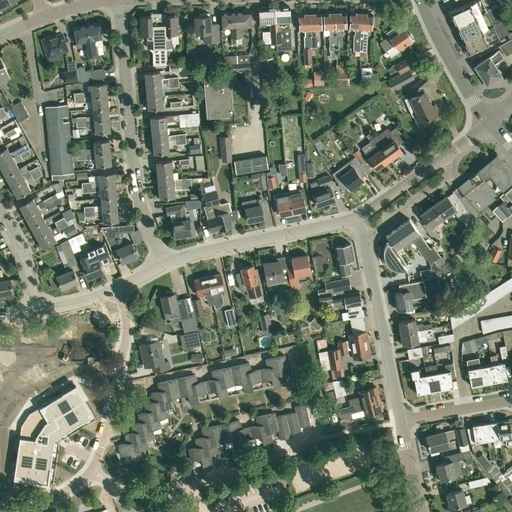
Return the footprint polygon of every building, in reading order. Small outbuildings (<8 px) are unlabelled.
[(0,0),(0,13),(17,3),(15,0),(0,0)] [(456,26),(487,12),(481,0),(475,0),(450,12),(456,26)] [(503,5),(487,12),(456,26),(463,40),(503,21),(510,19),(503,5)] [(260,25),(270,24),(270,32),(262,32),(263,44),(271,44),(270,39),(273,39),(273,37),(275,37),(274,8),(266,8),(265,7),(261,7),(260,8),(259,8),(260,25)] [(291,29),(290,29),(289,23),(290,23),(290,7),(274,8),(275,37),(273,37),(273,39),(270,39),(271,44),(276,43),(276,50),(292,49),(291,29)] [(241,28),(251,27),(251,11),(235,12),(236,38),(236,44),(242,43),(241,28)] [(231,28),(232,44),(236,44),(236,38),(235,12),(222,12),(223,29),(231,28)] [(340,13),(335,14),(335,26),(336,42),(336,46),(340,46),(340,42),(342,42),(342,36),(341,36),(341,29),(346,29),(346,13),(344,13),(344,12),(340,12),(340,13)] [(360,51),(359,42),(360,43),(361,14),(356,14),(356,13),(352,12),(352,13),(351,13),(350,29),(356,29),(355,35),(354,35),(354,42),(353,42),(353,51),(360,51)] [(316,14),(310,15),(311,37),(311,43),(312,47),(317,47),(317,37),(316,30),(322,30),(321,14),(319,14),(319,13),(316,13),(316,14)] [(336,46),(336,42),(335,26),(335,14),(330,14),(330,13),(326,13),(326,14),(324,14),(325,30),(329,30),(330,35),(328,35),(329,46),(329,51),(336,51),(336,46)] [(367,14),(361,14),(360,43),(366,43),(366,36),(366,30),(372,30),(372,14),(371,14),(371,13),(367,13),(367,14)] [(299,15),(300,31),(305,30),(306,37),(304,37),(305,47),(304,47),(305,63),(312,63),(311,47),(312,47),(311,43),(311,37),(310,15),(305,15),(305,14),(301,14),(301,15),(299,15)] [(152,24),(152,16),(140,17),(141,35),(142,35),(147,39),(147,48),(159,48),(159,24),(152,24)] [(165,23),(159,24),(159,48),(172,47),(172,43),(177,43),(177,34),(178,34),(177,16),(165,16),(165,23)] [(210,16),(195,17),(196,33),(204,33),(204,42),(218,41),(217,23),(211,23),(210,16)] [(503,21),(463,40),(469,54),(491,44),(496,41),(507,35),(510,40),(511,38),(511,31),(509,33),(503,21)] [(86,50),(85,50),(87,58),(98,56),(96,47),(103,46),(102,40),(99,23),(86,25),(90,47),(88,47),(89,50),(86,50)] [(90,47),(86,25),(74,28),(77,44),(78,48),(85,47),(86,50),(89,50),(88,47),(90,47)] [(387,33),(389,36),(380,42),(386,51),(395,45),(399,51),(414,41),(412,39),(413,38),(411,35),(409,35),(403,26),(397,31),(395,27),(387,33)] [(45,39),(42,40),(48,57),(67,51),(62,34),(52,37),(51,36),(46,38),(45,39)] [(511,38),(510,40),(499,46),(506,56),(511,52),(511,38)] [(499,51),(475,66),(487,85),(501,75),(494,64),(504,58),(499,51)] [(238,71),(237,57),(236,57),(236,55),(224,56),(224,72),(237,71),(238,71)] [(400,74),(418,64),(413,55),(395,64),(400,74)] [(249,61),(248,61),(247,56),(237,57),(238,71),(250,70),(249,61)] [(1,57),(0,57),(0,81),(10,78),(1,57)] [(273,73),(273,58),(261,58),(262,73),(273,73)] [(91,80),(90,70),(85,71),(84,66),(77,68),(79,82),(91,80)] [(103,68),(90,70),(91,80),(92,80),(106,78),(103,68)] [(63,82),(78,80),(76,69),(62,71),(63,82)] [(146,85),(161,83),(160,71),(145,72),(146,85)] [(410,71),(396,78),(400,87),(414,80),(410,71)] [(349,84),(349,76),(348,73),(336,73),(337,84),(349,84)] [(372,74),(361,74),(361,83),(373,82),(372,74)] [(435,103),(430,105),(422,88),(429,82),(425,76),(412,87),(416,96),(411,98),(418,112),(414,114),(418,123),(419,122),(421,126),(428,122),(427,119),(433,116),(440,113),(435,103)] [(230,79),(203,81),(206,118),(233,116),(230,79)] [(106,83),(91,85),(92,97),(107,96),(106,83)] [(162,96),(161,83),(146,85),(147,97),(162,96)] [(107,96),(92,97),(93,109),(108,108),(107,96)] [(162,96),(147,97),(148,109),(163,108),(162,96)] [(21,101),(11,107),(18,121),(28,116),(21,101)] [(61,118),(68,117),(67,105),(45,107),(51,174),(73,173),(68,122),(61,122),(61,118)] [(94,116),(94,121),(109,120),(108,108),(93,109),(94,116)] [(199,113),(151,117),(152,130),(167,128),(166,121),(179,120),(184,119),(185,123),(176,124),(176,127),(199,125),(199,117),(199,113)] [(14,119),(0,127),(3,133),(17,125),(14,119)] [(94,121),(86,122),(76,123),(77,127),(86,126),(87,128),(95,127),(95,133),(110,132),(109,120),(94,121)] [(382,142),(377,135),(374,138),(383,151),(390,160),(397,155),(399,158),(404,154),(398,145),(406,139),(397,127),(390,131),(392,134),(382,142)] [(14,128),(5,133),(8,137),(17,132),(14,128)] [(168,141),(167,128),(152,130),(153,142),(168,141)] [(390,160),(383,151),(374,138),(370,133),(367,135),(374,146),(365,153),(377,169),(390,160)] [(200,153),(200,144),(199,144),(199,138),(194,138),(194,144),(189,145),(190,154),(200,153)] [(109,140),(94,141),(95,154),(110,152),(109,140)] [(221,151),(231,150),(230,140),(220,141),(221,151)] [(168,141),(153,142),(154,154),(169,153),(168,141)] [(0,165),(13,158),(19,154),(28,150),(30,149),(27,143),(10,153),(5,145),(0,147),(0,165)] [(358,149),(353,153),(360,163),(365,160),(358,149)] [(28,150),(19,154),(22,159),(31,154),(28,150)] [(110,152),(95,154),(96,166),(111,165),(110,152)] [(478,212),(495,198),(494,196),(511,180),(511,171),(497,154),(457,187),(464,195),(461,197),(455,188),(452,190),(474,221),(478,212)] [(204,169),(203,155),(195,156),(196,170),(204,169)] [(266,155),(234,160),(236,174),(268,168),(266,155)] [(13,158),(0,165),(0,166),(5,176),(19,169),(13,158)] [(158,175),(173,173),(171,161),(157,163),(158,175)] [(29,172),(31,176),(40,171),(37,167),(29,171),(29,172)] [(353,167),(341,176),(351,189),(363,180),(353,167)] [(314,168),(307,168),(307,177),(315,176),(314,168)] [(19,169),(5,176),(11,187),(25,179),(24,179),(31,176),(29,172),(29,171),(29,170),(22,174),(19,169)] [(75,171),(77,179),(88,178),(86,169),(75,171)] [(40,171),(31,176),(33,180),(42,175),(40,171)] [(100,187),(115,185),(114,173),(99,174),(100,187)] [(173,173),(158,175),(159,187),(174,185),(173,173)] [(275,176),(266,177),(268,188),(277,186),(275,176)] [(322,186),(323,190),(314,194),(318,206),(335,200),(331,188),(329,188),(328,184),(333,183),(330,176),(319,180),(321,187),(322,186)] [(267,189),(265,178),(257,179),(260,190),(267,189)] [(30,190),(25,179),(11,187),(17,197),(30,190)] [(203,189),(205,193),(203,193),(206,206),(204,206),(207,219),(206,219),(210,233),(232,227),(228,212),(231,211),(228,203),(219,205),(219,204),(220,203),(216,189),(215,190),(214,184),(206,186),(207,188),(203,189)] [(511,184),(499,196),(503,200),(493,210),(502,221),(510,214),(511,216),(511,184)] [(115,185),(100,187),(101,199),(116,198),(115,185)] [(175,198),(174,185),(159,187),(160,199),(175,198)] [(289,193),(293,213),(306,210),(304,204),(306,204),(303,189),(289,192),(289,193)] [(56,194),(43,201),(45,205),(58,198),(59,197),(60,197),(63,195),(62,191),(56,194)] [(288,194),(279,196),(279,195),(274,196),(277,209),(279,209),(280,215),(293,213),(289,193),(288,193),(288,194)] [(454,207),(447,197),(446,196),(433,205),(442,218),(450,213),(452,215),(455,213),(461,221),(466,217),(457,205),(454,207)] [(47,209),(62,201),(60,197),(59,197),(58,198),(45,205),(47,209)] [(33,198),(19,206),(25,216),(39,209),(45,205),(43,201),(36,205),(33,198)] [(117,210),(116,198),(101,199),(102,211),(117,210)] [(262,198),(256,199),(255,199),(242,202),(243,209),(245,209),(248,222),(264,219),(261,205),(263,205),(262,198)] [(172,238),(175,237),(175,238),(186,235),(187,238),(189,237),(191,237),(193,235),(193,233),(194,231),(194,229),(193,227),(190,227),(189,219),(186,220),(183,205),(166,208),(167,215),(179,212),(181,221),(172,222),(173,230),(170,230),(172,238)] [(442,218),(433,205),(420,214),(426,222),(423,225),(434,240),(439,236),(433,228),(436,226),(436,223),(442,218)] [(25,216),(31,227),(45,220),(41,213),(39,209),(25,216)] [(117,210),(102,211),(103,223),(118,222),(117,210)] [(95,216),(94,212),(84,213),(76,213),(79,222),(85,221),(85,217),(95,216)] [(62,223),(66,221),(64,217),(55,222),(57,226),(62,223)] [(385,242),(387,244),(385,246),(385,247),(384,249),(384,250),(384,251),(383,252),(383,253),(383,255),(383,256),(384,257),(384,258),(384,260),(385,261),(386,263),(387,264),(387,265),(389,266),(390,267),(392,268),(393,269),(394,270),(396,270),(398,271),(401,271),(402,271),(404,270),(405,270),(407,270),(403,264),(407,263),(406,263),(398,252),(414,241),(421,236),(409,219),(386,236),(389,239),(385,242)] [(50,230),(45,220),(31,227),(37,237),(50,230)] [(62,223),(57,226),(59,231),(68,226),(66,221),(62,223)] [(37,237),(43,248),(56,241),(54,236),(61,233),(59,231),(57,226),(50,230),(37,237)] [(120,238),(119,226),(101,227),(111,251),(116,249),(122,263),(137,256),(132,242),(123,246),(120,238)] [(141,235),(132,239),(134,243),(143,239),(141,235)] [(421,236),(414,241),(430,264),(440,256),(433,246),(430,248),(421,236)] [(57,276),(56,276),(48,279),(53,289),(60,286),(62,289),(63,288),(63,290),(70,287),(69,285),(78,281),(71,265),(77,263),(67,240),(60,243),(69,263),(64,266),(67,272),(57,276)] [(88,277),(102,271),(99,264),(111,260),(104,244),(79,255),(88,277)] [(354,260),(351,244),(335,247),(338,263),(340,275),(351,274),(349,261),(354,260)] [(494,247),(489,256),(488,258),(496,262),(501,251),(494,247)] [(293,268),(287,269),(286,260),(285,260),(289,279),(290,285),(291,285),(292,288),(300,287),(299,281),(307,279),(306,274),(311,273),(308,255),(291,258),(293,268)] [(419,271),(421,281),(432,279),(442,277),(440,267),(441,267),(445,264),(445,263),(440,256),(440,257),(430,264),(431,269),(419,271)] [(279,260),(263,263),(267,284),(280,281),(281,287),(290,285),(289,279),(285,260),(279,261),(279,260)] [(262,294),(260,287),(257,273),(258,273),(257,269),(254,269),(253,265),(241,268),(244,281),(240,282),(239,284),(240,290),(242,291),(247,290),(249,297),(262,294)] [(1,270),(0,270),(0,294),(13,292),(10,279),(3,280),(1,270)] [(220,273),(207,276),(214,304),(220,303),(217,291),(224,289),(220,273)] [(207,298),(209,306),(214,304),(207,276),(195,280),(199,296),(203,295),(204,299),(207,298)] [(326,288),(327,292),(331,292),(342,289),(350,288),(348,278),(325,283),(326,288)] [(398,310),(413,308),(411,298),(426,296),(424,281),(399,285),(400,293),(395,293),(398,310)] [(506,281),(500,284),(506,293),(511,290),(506,281)] [(500,284),(496,288),(502,296),(506,293),(500,284)] [(496,288),(491,291),(497,300),(502,296),(496,288)] [(188,318),(184,299),(177,301),(175,293),(174,293),(173,291),(166,292),(167,295),(161,296),(166,315),(178,312),(180,320),(188,318)] [(497,300),(491,291),(486,294),(492,303),(497,300)] [(346,308),(361,305),(361,303),(362,302),(362,299),(360,298),(359,293),(343,296),(343,295),(332,297),(331,294),(318,296),(320,304),(319,304),(321,313),(324,313),(322,303),(333,301),(333,305),(345,303),(346,308)] [(492,303),(486,294),(481,297),(487,306),(492,303)] [(481,297),(477,300),(483,309),(487,306),(481,297)] [(199,299),(193,300),(196,315),(203,313),(199,299)] [(483,309),(477,300),(472,303),(478,312),(483,309)] [(472,303),(467,306),(473,315),(478,312),(472,303)] [(473,315),(467,306),(462,309),(469,318),(473,315)] [(228,326),(236,324),(232,308),(225,310),(228,326)] [(363,309),(348,312),(349,319),(351,318),(362,316),(364,316),(363,309)] [(449,309),(434,311),(435,317),(450,315),(449,309)] [(462,309),(458,312),(464,321),(469,318),(462,309)] [(464,321),(458,312),(450,317),(452,329),(464,321)] [(271,328),(268,313),(259,315),(262,330),(271,328)] [(318,330),(323,324),(315,316),(310,323),(318,330)] [(364,328),(362,316),(351,318),(353,330),(364,328)] [(198,327),(197,319),(181,323),(183,330),(198,327)] [(422,323),(416,325),(415,319),(398,322),(401,334),(432,328),(431,324),(423,325),(422,323)] [(68,342),(63,343),(63,347),(94,340),(90,327),(66,332),(66,333),(68,342)] [(432,328),(401,334),(403,345),(419,342),(418,336),(426,335),(426,334),(433,333),(432,328)] [(511,328),(502,331),(504,342),(511,341),(511,328)] [(366,331),(349,334),(350,344),(347,345),(346,341),(338,342),(339,349),(368,344),(367,338),(368,337),(367,334),(366,333),(366,331)] [(42,335),(36,336),(42,369),(46,368),(45,362),(54,360),(55,360),(49,333),(49,334),(48,332),(42,333),(42,335)] [(496,332),(486,335),(488,340),(497,338),(496,332)] [(453,333),(438,336),(439,343),(454,340),(453,333)] [(197,334),(181,337),(183,346),(193,344),(194,347),(199,345),(197,334)] [(486,335),(475,338),(476,344),(488,340),(486,335)] [(36,336),(22,339),(28,366),(28,365),(37,364),(38,369),(42,369),(36,336)] [(325,338),(317,340),(319,347),(326,345),(325,338)] [(462,342),(465,353),(477,350),(476,344),(475,338),(462,342)] [(94,340),(63,347),(64,351),(70,350),(72,359),(75,359),(76,360),(82,359),(82,357),(84,357),(94,355),(97,354),(94,340)] [(159,340),(140,344),(145,367),(153,365),(155,371),(170,368),(168,361),(164,362),(159,340)] [(368,344),(339,349),(328,351),(331,369),(342,367),(340,355),(348,353),(348,350),(351,350),(353,359),(370,356),(370,354),(371,353),(370,349),(369,349),(368,344)] [(450,345),(433,348),(434,353),(451,350),(450,345)] [(508,357),(505,345),(499,346),(501,358),(508,357)] [(421,347),(407,349),(409,359),(422,356),(423,359),(421,347)] [(195,354),(195,362),(202,363),(203,355),(195,354)] [(278,365),(280,375),(288,373),(285,355),(265,359),(267,368),(278,365)] [(496,355),(491,356),(492,364),(496,382),(507,379),(504,362),(498,363),(496,355)] [(240,374),(251,371),(249,363),(230,367),(234,385),(242,383),(240,374)] [(445,370),(437,372),(440,389),(452,387),(450,378),(454,377),(452,363),(444,364),(445,370)] [(492,364),(480,366),(482,374),(484,384),(496,382),(492,364)] [(278,365),(267,368),(259,369),(262,381),(272,379),(273,386),(282,384),(280,375),(278,365)] [(437,372),(435,365),(424,367),(426,374),(425,374),(428,391),(440,389),(437,372)] [(468,369),(471,386),(484,384),(482,374),(480,366),(468,369)] [(234,385),(230,367),(211,371),(213,380),(224,377),(226,386),(234,385)] [(428,391),(425,374),(420,375),(419,368),(410,370),(411,377),(414,377),(417,393),(428,391)] [(259,369),(251,371),(240,374),(242,383),(244,392),(253,390),(252,383),(262,381),(259,369)] [(195,375),(176,379),(180,397),(188,395),(186,385),(197,383),(195,375)] [(213,380),(205,381),(207,393),(218,391),(219,398),(228,396),(226,386),(224,377),(213,380)] [(180,397),(176,379),(157,383),(159,391),(170,389),(172,398),(180,397)] [(336,397),(346,394),(342,379),(332,381),(336,397)] [(205,381),(197,383),(186,385),(188,395),(190,404),(199,402),(198,395),(207,393),(205,381)] [(14,475),(14,479),(48,484),(48,479),(49,474),(52,452),(53,446),(54,442),(53,442),(53,438),(56,436),(57,437),(61,435),(66,431),(84,420),(89,417),(93,415),(85,402),(76,386),(72,388),(67,391),(48,402),(43,405),(29,414),(21,425),(19,441),(18,447),(15,469),(14,475)] [(349,406),(379,399),(377,393),(378,392),(377,388),(376,388),(376,387),(359,391),(360,397),(348,400),(349,406)] [(170,389),(159,391),(151,393),(153,402),(163,399),(165,409),(174,407),(172,398),(170,389)] [(335,397),(333,390),(326,392),(328,399),(335,397)] [(163,399),(153,402),(144,403),(146,412),(157,409),(159,419),(167,417),(165,409),(163,399)] [(349,406),(342,408),(339,409),(339,411),(339,412),(340,417),(341,418),(341,419),(339,420),(341,429),(358,426),(356,417),(352,418),(351,413),(363,410),(364,415),(382,411),(381,409),(382,408),(381,404),(380,404),(379,399),(349,406)] [(296,414),(302,413),(307,412),(305,404),(295,406),(296,412),(296,414)] [(157,409),(146,412),(138,414),(140,422),(150,420),(152,429),(161,428),(159,419),(157,409)] [(277,427),(275,416),(274,412),(256,417),(257,425),(268,423),(270,432),(278,430),(277,427)] [(287,421),(292,419),(297,418),(296,414),(296,412),(285,414),(287,421)] [(302,413),(304,426),(310,424),(307,412),(302,413)] [(299,427),(304,426),(302,413),(296,414),(297,418),(299,427)] [(277,427),(283,426),(288,424),(287,421),(285,414),(275,416),(277,427)] [(292,419),(295,432),(300,431),(299,427),(297,418),(292,419)] [(290,433),(295,432),(292,419),(287,421),(288,424),(290,433)] [(508,419),(496,421),(499,438),(505,438),(506,445),(511,443),(511,435),(511,436),(508,419)] [(150,420),(140,422),(131,424),(133,432),(144,430),(146,440),(154,438),(152,429),(150,420)] [(230,431),(241,429),(239,420),(220,424),(224,442),(232,441),(230,431)] [(496,421),(484,423),(487,440),(499,438),(496,421)] [(257,425),(249,427),(252,438),(262,436),(263,443),(272,441),(270,432),(268,423),(257,425)] [(472,425),(472,428),(467,428),(471,443),(487,440),(484,423),(472,425)] [(224,442),(220,424),(202,429),(204,437),(214,435),(216,444),(224,442)] [(283,426),(285,438),(291,437),(290,433),(288,424),(283,426)] [(277,427),(278,430),(280,440),(285,438),(283,426),(277,427)] [(249,427),(241,429),(230,431),(232,441),(234,450),(243,447),(242,441),(252,438),(249,427)] [(464,427),(456,429),(460,445),(467,443),(464,427)] [(144,430),(133,432),(125,434),(127,443),(138,441),(140,450),(148,448),(146,440),(144,430)] [(439,453),(438,449),(449,446),(447,438),(454,436),(453,430),(445,432),(445,431),(426,437),(428,446),(429,445),(431,451),(430,452),(431,455),(439,453)] [(214,435),(204,437),(195,439),(197,448),(207,445),(210,455),(218,453),(216,444),(214,435)] [(138,441),(127,443),(118,445),(121,456),(131,454),(132,461),(142,459),(140,450),(138,441)] [(207,445),(197,448),(188,449),(191,461),(201,458),(203,466),(212,464),(210,455),(207,445)] [(469,450),(456,453),(458,460),(459,460),(465,458),(466,463),(469,463),(475,461),(472,457),(471,457),(469,450)] [(436,473),(435,474),(437,479),(438,480),(439,479),(440,480),(449,478),(454,476),(456,476),(452,461),(445,462),(436,465),(438,472),(436,473)] [(491,467),(486,470),(493,479),(498,476),(501,473),(494,464),(493,465),(492,466),(491,466),(491,467)] [(498,476),(493,479),(497,484),(502,481),(508,476),(511,473),(511,464),(506,469),(506,470),(501,473),(498,476)] [(493,485),(491,482),(487,477),(468,481),(470,488),(486,483),(487,486),(493,485)] [(502,491),(507,488),(502,481),(497,484),(502,491)] [(462,489),(446,493),(450,508),(466,504),(462,489)]
